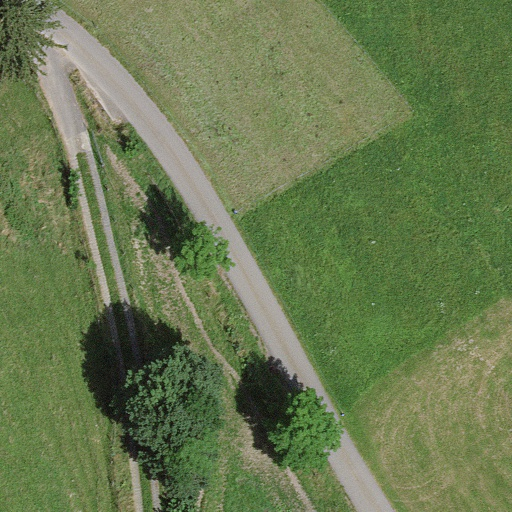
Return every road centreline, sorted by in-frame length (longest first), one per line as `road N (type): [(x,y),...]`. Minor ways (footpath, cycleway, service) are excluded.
road 1 (unclassified): [(376,511),(176,157),(118,86),(19,0)]
road 2 (track): [(154,511),(145,422),(75,138),(45,65),(49,23)]
